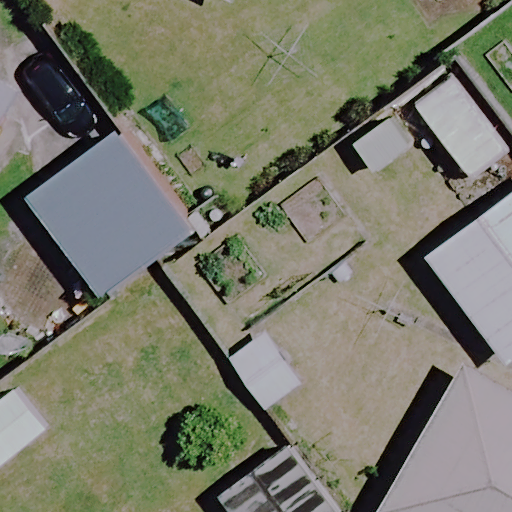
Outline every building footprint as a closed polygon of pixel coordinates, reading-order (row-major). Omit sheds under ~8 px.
[(0,138),(27,91),(0,76),(0,138)] [(510,152),(455,79),(418,107),(473,180),(510,152)] [(201,231),(127,132),(34,202),(108,301),(201,231)] [(511,198),(431,258),(511,366),(511,198)] [(511,511),(511,392),(479,370),(386,509),(390,511),(511,511)] [(349,511),(298,441),(222,497),(233,511),(349,511)]
